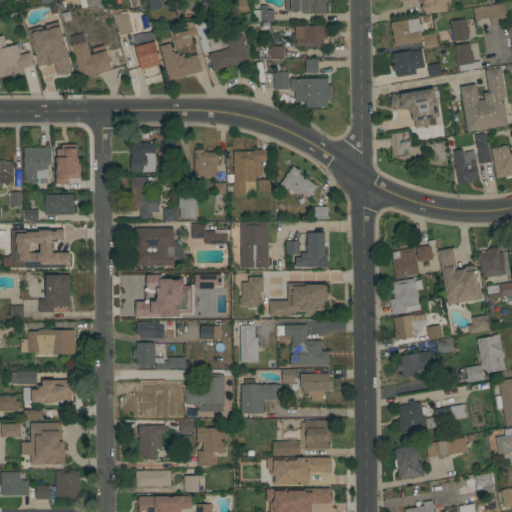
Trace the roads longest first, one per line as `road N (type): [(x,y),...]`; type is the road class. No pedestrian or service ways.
road 1 (tertiary): [(0,113),(232,115),(285,131),(382,191),(429,208),(511,208)]
road 2 (residential): [(104,511),(98,112)]
road 3 (tertiary): [(364,511),(360,178)]
road 4 (residential): [(360,178),(357,0)]
